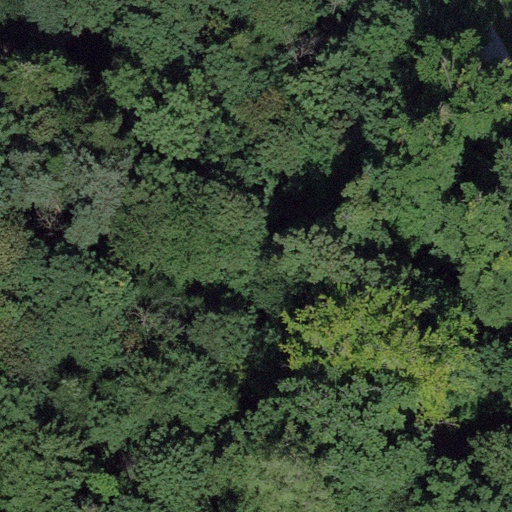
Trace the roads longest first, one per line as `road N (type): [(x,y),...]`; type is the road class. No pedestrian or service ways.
road 1 (track): [(0,35),(511,348)]
road 2 (track): [(216,511),(295,405),(387,376)]
road 3 (track): [(398,511),(387,376)]
road 4 (track): [(387,376),(511,348)]
